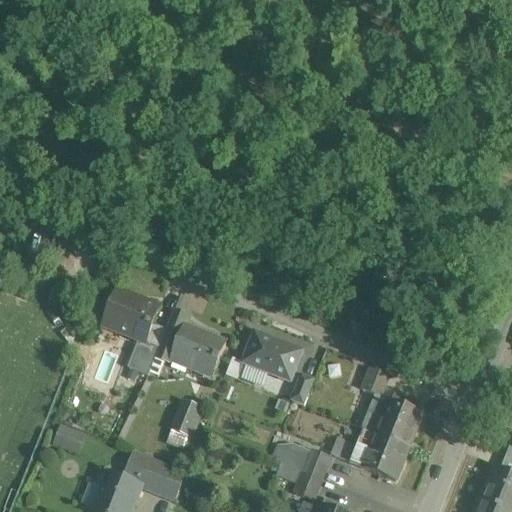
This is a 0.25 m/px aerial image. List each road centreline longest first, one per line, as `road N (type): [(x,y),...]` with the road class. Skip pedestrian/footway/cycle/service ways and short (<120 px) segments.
road 1 (residential): [(478,389),(0,205)]
road 2 (residential): [(430,511),(478,389)]
